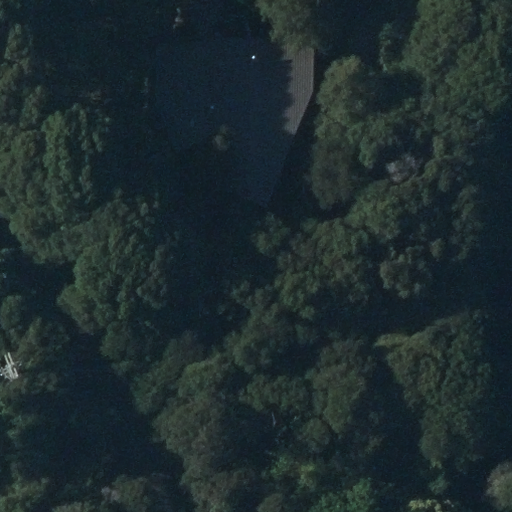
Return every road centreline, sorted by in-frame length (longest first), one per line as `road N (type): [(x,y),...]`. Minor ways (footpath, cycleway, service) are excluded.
road 1 (unclassified): [(0,217),(161,511)]
road 2 (unclassified): [(478,511),(474,451),(497,239),(511,182)]
